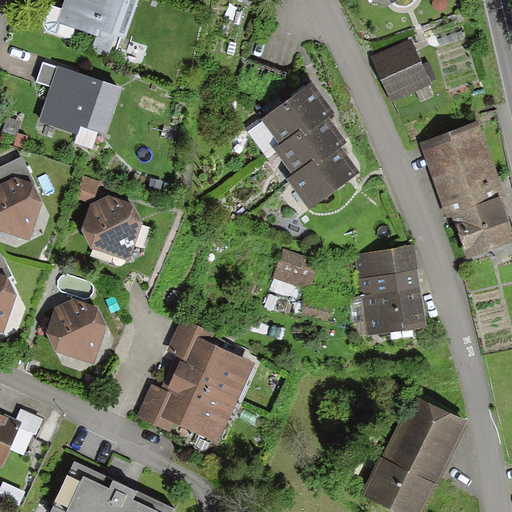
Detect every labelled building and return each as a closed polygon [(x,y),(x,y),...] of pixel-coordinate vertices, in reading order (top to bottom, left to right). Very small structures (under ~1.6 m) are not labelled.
[(126,0),(64,0),(58,20),(112,39),(126,0)] [(128,0),(110,50),(121,54),(140,0),(128,0)] [(429,85),(407,40),(372,58),(394,103),(429,85)] [(282,74),(240,59),(229,88),(271,103),(282,74)] [(119,87),(42,62),(36,83),(51,88),(39,123),(71,133),(74,124),(104,133),(119,87)] [(260,122),(279,150),(321,122),(326,119),(307,90),(260,122)] [(272,154),(290,182),(333,155),(340,150),(321,122),(279,150),(272,154)] [(446,218),(449,216),(464,261),(508,246),(493,201),(500,199),(475,126),(420,145),(446,218)] [(290,182),(286,185),(303,211),(349,180),(333,155),(290,182)] [(22,159),(0,169),(0,187),(1,189),(15,183),(35,189),(22,159)] [(86,178),(78,197),(92,203),(100,184),(86,178)] [(1,189),(0,189),(0,233),(31,244),(43,207),(35,189),(15,183),(1,189)] [(91,249),(130,262),(144,223),(134,204),(109,195),(91,204),(82,230),(91,249)] [(418,329),(409,249),(358,255),(367,335),(418,329)] [(0,250),(0,278),(8,280),(13,277),(0,250)] [(313,262),(281,251),(272,277),(304,288),(313,262)] [(0,335),(5,337),(17,300),(8,280),(0,278),(0,335)] [(327,305),(304,299),(300,319),(322,325),(327,305)] [(74,301),(59,308),(48,337),(56,355),(95,367),(107,330),(98,311),(74,301)] [(175,358),(168,375),(235,407),(254,366),(225,353),(230,342),(183,320),(167,354),(175,358)] [(217,446),(235,407),(168,375),(160,391),(152,387),(138,418),(168,432),(171,425),(217,446)] [(360,498),(388,511),(415,511),(459,427),(410,402),(360,498)] [(5,422),(0,420),(0,467),(2,469),(17,433),(3,427),(5,422)] [(165,511),(167,508),(67,459),(40,511),(165,511)]
